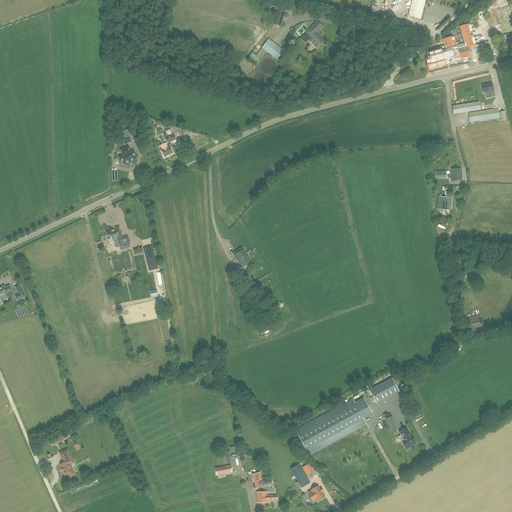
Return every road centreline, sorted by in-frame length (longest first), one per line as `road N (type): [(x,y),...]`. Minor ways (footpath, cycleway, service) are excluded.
road 1 (unclassified): [(0,251),(280,119),(389,90)]
road 2 (unclassified): [(340,511),(511,409)]
road 3 (track): [(0,373),(59,511)]
road 4 (unclassified): [(389,90),(391,77),(474,0)]
road 5 (unclassified): [(389,90),(511,58)]
